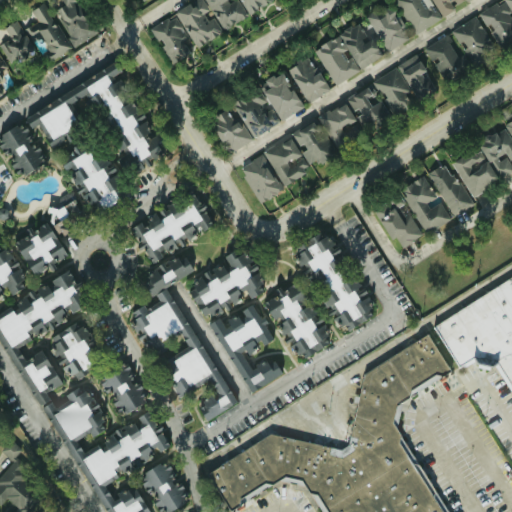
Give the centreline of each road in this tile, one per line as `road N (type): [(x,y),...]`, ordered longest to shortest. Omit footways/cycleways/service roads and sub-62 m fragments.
road 1 (residential): [(324,202),(286,226),(251,227),(103,0)]
road 2 (residential): [(324,202),(511,81)]
road 3 (residential): [(169,105),(332,0)]
